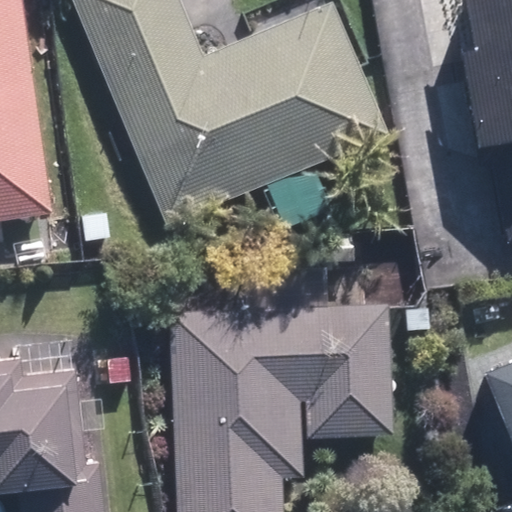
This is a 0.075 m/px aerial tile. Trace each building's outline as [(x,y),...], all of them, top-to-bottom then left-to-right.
[(0,0),(0,221),(43,215),(14,0),(0,0)] [(251,189),(255,187),(274,231),(334,206),(316,162),(373,138),(317,5),(195,56),(171,0),(64,0),(159,228),(251,189)] [(447,152),(486,146),(500,239),(511,237),(511,0),(450,0),(460,66),(435,70),(447,152)] [(273,511),(273,480),(294,479),(294,439),(383,439),(382,310),(272,311),(168,312),(170,511),(273,511)] [(0,501),(12,501),(12,511),(96,511),(81,345),(0,352),(0,501)] [(511,359),(470,375),(496,445),(511,438),(511,359)]
